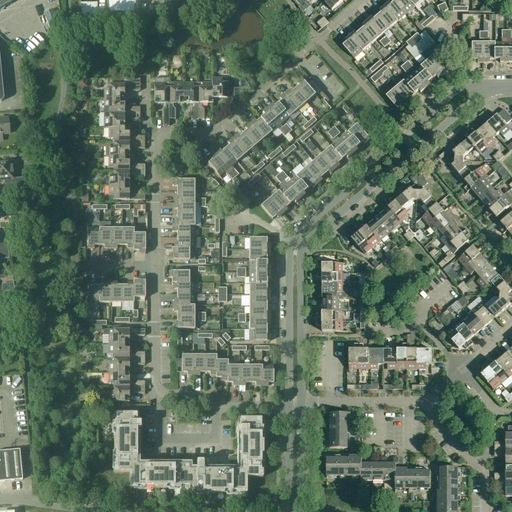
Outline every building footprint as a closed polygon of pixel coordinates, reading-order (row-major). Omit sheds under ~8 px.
[(0,0),(0,9),(16,0),(0,0)] [(135,0),(108,0),(108,13),(135,13),(135,0)] [(322,0),(332,11),(344,0),(322,0)] [(399,0),(396,3),(406,15),(415,7),(408,0),(399,0)] [(304,2),(301,5),(306,11),(309,8),(304,2)] [(80,3),(83,17),(97,16),(97,3),(80,3)] [(397,22),(406,15),(396,3),(392,6),(389,3),(384,7),(397,22)] [(389,29),(397,22),(384,7),(379,11),(383,15),(379,18),(389,29)] [(432,16),(426,21),(429,25),(435,20),(432,16)] [(380,37),(389,29),(379,18),(375,21),(372,17),(367,22),(380,37)] [(320,21),(317,24),(321,29),(325,26),(320,21)] [(421,26),(424,29),(429,25),(426,21),(421,26)] [(365,30),(362,33),(371,44),(380,37),(367,22),(362,26),(365,30)] [(362,52),(371,44),(362,33),(358,36),(354,32),(349,36),(362,52)] [(362,52),(349,36),(345,41),(348,45),(345,48),(343,46),(354,59),(362,52)] [(386,37),(382,40),(387,45),(391,43),(386,37)] [(406,43),(409,46),(414,42),(412,38),(406,43)] [(384,48),(387,45),(382,40),(379,43),(384,48)] [(411,50),(417,45),(414,42),(409,46),(411,50)] [(484,64),(484,43),(472,43),(472,61),(473,61),(473,59),(477,59),(477,64),(484,64)] [(484,43),(484,64),(490,64),(490,59),(495,59),(495,61),(495,43),(484,43)] [(506,64),(506,43),(495,43),(495,61),(495,59),(500,59),(500,64),(506,64)] [(429,59),(443,75),(448,71),(444,67),(448,64),(450,66),(450,65),(438,52),(429,59)] [(443,75),(429,59),(421,67),(432,80),(433,80),(431,78),(434,75),(438,79),(443,75)] [(404,65),(410,72),(413,69),(408,62),(404,65)] [(410,72),(404,65),(401,68),(406,75),(410,72)] [(380,71),(382,75),(388,70),(385,67),(380,71)] [(432,80),(421,67),(412,74),(426,90),(430,86),(427,82),(430,79),(432,81),(432,80)] [(382,75),(380,71),(374,76),(377,79),(382,75)] [(404,82),(415,95),(414,93),(417,90),(421,94),(426,90),(412,74),(404,82)] [(169,89),(169,79),(155,78),(154,84),(154,100),(159,100),(159,105),(164,105),(164,108),(162,110),(162,127),(169,127),(169,120),(169,89)] [(79,88),(87,88),(87,79),(79,79),(79,88)] [(212,84),(212,95),(216,95),(216,100),(222,100),(222,105),(233,105),(233,100),(240,100),(240,89),(230,89),(226,89),(227,84),(222,84),(222,79),(212,80),(212,84)] [(103,91),(103,100),(119,100),(119,96),(124,96),(124,90),(127,90),(129,92),(139,92),(139,80),(127,80),(127,86),(108,86),(108,90),(103,91)] [(294,90),(305,103),(314,95),(301,80),(296,84),(298,86),(297,87),(298,88),(298,87),(299,88),(296,91),(294,90)] [(395,89),(408,105),(413,101),(410,97),(413,93),(415,95),(404,82),(399,86),(395,89)] [(173,89),(169,89),(169,120),(175,120),(175,116),(175,110),(173,108),(173,105),(178,105),(178,100),(183,100),(183,84),(173,84),(173,89)] [(193,84),(183,84),(183,100),(187,100),(187,105),(193,105),(193,108),(191,110),(191,120),(198,120),(198,89),(193,89),(193,84)] [(202,89),(198,89),(198,120),(204,120),(203,110),(202,108),(202,105),(207,104),(207,100),(212,100),(212,95),(212,84),(202,84),(202,89)] [(408,105),(395,89),(386,97),(397,110),(398,110),(396,108),(400,105),(403,109),(408,105)] [(284,95),(297,110),(305,103),(294,90),(295,92),(292,95),(291,93),(289,91),(284,95)] [(277,105),(288,118),(297,110),(284,95),(279,99),(280,101),(280,102),(281,102),(282,103),(279,106),(277,104),(277,105)] [(119,100),(103,100),(103,110),(108,110),(108,115),(140,115),(140,108),(129,108),(127,110),(124,110),(124,105),(119,105),(119,100)] [(323,100),(320,103),(327,112),(331,109),(323,100)] [(267,110),(280,125),(288,118),(277,105),(278,107),(275,109),(274,108),(273,107),(273,108),(271,106),(267,110)] [(350,112),(345,106),(342,109),(347,115),(350,112)] [(260,119),(271,133),(280,125),(267,110),(262,114),(263,116),(263,117),(264,116),(265,118),(261,121),(260,119)] [(493,118),(486,125),(496,136),(500,133),(503,137),(510,130),(506,125),(511,120),(504,110),(498,115),(497,115),(499,118),(495,121),(493,118)] [(104,119),(104,128),(119,128),(119,124),(124,124),(124,119),(127,119),(129,121),(140,121),(140,115),(108,115),(108,119),(104,119)] [(8,118),(0,118),(0,135),(10,134),(8,118)] [(249,125),(262,140),(271,133),(260,119),(259,120),(261,121),(257,124),(256,123),(257,122),(256,122),(256,123),(254,121),(249,125)] [(242,134),(254,147),(262,140),(249,125),(244,129),(246,131),(245,131),(246,132),(247,131),(248,132),(244,136),(243,134),(242,134)] [(286,125),(282,128),(288,135),(291,132),(286,125)] [(347,132),(357,144),(361,140),(364,144),(369,140),(356,125),(347,132)] [(496,136),(486,125),(479,131),(481,134),(477,136),(472,130),(488,149),(496,143),(493,139),(496,136)] [(334,127),(330,130),(336,137),(340,134),(334,127)] [(113,143),(144,143),(144,137),(134,137),(132,139),(129,139),(129,133),(124,133),(124,129),(119,129),(119,128),(104,128),(104,129),(108,129),(108,139),(113,139),(113,143)] [(284,138),(288,135),(282,128),(279,131),(284,138)] [(336,137),(330,130),(327,133),(333,140),(336,137)] [(468,140),(481,156),(488,149),(472,130),(469,133),(472,137),(468,140)] [(347,132),(339,140),(352,155),(357,151),(353,147),(357,144),(347,132)] [(232,139),(245,155),(254,147),(242,134),(243,136),(240,139),(239,138),(239,137),(238,137),(237,135),(232,139)] [(225,149),(236,162),(245,155),(232,139),(227,144),(229,145),(228,146),(229,147),(229,146),(230,147),(227,151),(225,149)] [(347,159),(352,155),(339,140),(330,147),(340,158),(343,155),(347,159)] [(449,160),(464,161),(464,157),(474,148),(481,156),(468,140),(449,156),(449,160)] [(306,145),(311,151),(315,148),(310,141),(306,145)] [(108,157),(108,158),(124,158),(124,153),(129,153),(129,148),(132,147),(134,149),(144,149),(144,143),(113,143),(113,148),(109,148),(106,148),(105,157),(108,157)] [(330,147),(321,154),(334,170),(340,166),(336,161),(340,158),(330,147)] [(236,162),(225,149),(226,151),(223,154),(222,152),(222,151),(221,152),(219,150),(215,154),(228,169),(236,162)] [(499,151),(496,154),(501,160),(504,157),(499,151)] [(228,169),(215,154),(210,158),(211,160),(211,161),(212,161),(213,162),(209,165),(208,163),(207,164),(219,177),(228,169)] [(312,162),(322,174),(326,170),(329,174),(334,170),(321,154),(312,162)] [(124,158),(108,158),(108,161),(108,167),(113,168),(113,172),(144,172),(144,166),(134,166),(132,168),(129,168),(129,162),(124,162),(124,158)] [(449,160),(449,163),(465,182),(480,169),(480,168),(472,175),(463,165),(464,161),(449,160)] [(256,167),(259,170),(264,166),(261,162),(256,167)] [(312,162),(304,169),(317,185),(322,180),(319,176),(322,174),(312,162)] [(0,181),(14,180),(12,163),(0,163),(0,181)] [(272,175),(276,172),(270,165),(265,169),(271,176),(272,175)] [(259,170),(256,167),(250,172),(253,175),(259,170)] [(304,169),(295,177),(306,190),(305,188),(309,185),(310,186),(309,187),(310,187),(312,189),(317,185),(304,169)] [(480,169),(465,182),(468,186),(464,189),(467,192),(486,176),(480,169)] [(108,178),(108,186),(124,186),(124,182),(129,182),(129,176),(132,176),(134,178),(144,178),(144,172),(113,172),(113,176),(108,177),(108,178)] [(281,172),(278,175),(284,182),(287,179),(281,172)] [(281,184),(284,182),(278,175),(275,178),(281,184)] [(486,176),(467,192),(467,193),(474,187),(476,190),(474,193),(480,200),(492,190),(489,187),(493,183),(486,176)] [(306,190),(295,177),(286,184),(300,200),(305,196),(303,194),(303,193),(303,192),(302,193),(301,192),(304,189),(306,190)] [(219,186),(214,180),(210,183),(215,189),(219,186)] [(177,192),(194,192),(194,181),(174,181),(174,188),(177,188),(177,187),(179,187),(179,192),(177,192)] [(286,184),(278,191),(289,205),(288,203),(291,200),(292,201),(292,202),(293,202),(295,204),(300,200),(286,184)] [(124,191),(124,186),(108,186),(108,196),(113,196),(113,201),(144,201),(144,194),(134,194),(132,196),(129,196),(129,191),(124,191)] [(413,201),(417,201),(418,186),(414,186),(396,202),(393,198),(392,198),(402,210),(413,201)] [(421,201),(430,212),(437,205),(422,187),(418,186),(417,201),(421,201)] [(248,193),(244,188),(235,195),(240,200),(248,193)] [(492,190),(480,200),(487,208),(489,205),(492,209),(486,214),(505,198),(504,196),(499,190),(495,193),(492,190)] [(278,191),(269,199),(282,215),(287,210),(286,208),(286,207),(285,208),(284,206),(287,204),(289,205),(278,191)] [(194,204),(194,192),(177,192),(177,193),(179,193),(179,197),(177,197),(174,197),(174,204),(194,204)] [(496,219),(511,205),(511,204),(511,198),(507,193),(504,196),(505,198),(486,214),(489,217),(492,214),(496,219)] [(392,205),(388,208),(402,224),(409,217),(402,210),(392,198),(389,201),(392,205)] [(277,219),(282,215),(269,199),(260,207),(272,220),(271,218),(274,215),(275,216),(275,217),(277,219)] [(177,215),(194,215),(194,204),(174,204),(174,210),(176,210),(176,211),(177,211),(177,210),(179,210),(179,215),(177,215)] [(430,212),(422,218),(428,226),(447,209),(445,206),(441,209),(437,205),(430,212)] [(391,233),(402,224),(388,208),(390,211),(387,214),(385,211),(377,217),(391,233)] [(448,210),(447,209),(428,226),(435,233),(438,230),(441,233),(453,223),(447,216),(444,218),(441,215),(448,210)] [(501,231),(503,235),(511,227),(511,213),(501,224),(504,228),(501,231)] [(194,227),(194,215),(177,215),(177,216),(179,216),(179,220),(177,220),(177,219),(176,219),(176,220),(174,220),(174,227),(194,227)] [(367,227),(366,227),(380,242),(391,233),(377,217),(370,224),(372,226),(369,229),(367,227)] [(447,248),(466,231),(460,236),(457,233),(459,231),(453,223),(441,233),(444,237),(441,240),(447,248)] [(194,238),(194,227),(174,227),(174,233),(177,233),(177,234),(177,233),(179,233),(179,238),(177,238),(194,238)] [(380,242),(366,227),(362,230),(359,227),(356,229),(372,249),(380,242)] [(511,227),(503,235),(504,235),(510,229),(511,231),(511,233),(510,235),(511,237),(511,227)] [(99,247),(99,229),(87,229),(87,249),(94,249),(94,247),(95,247),(95,246),(94,246),(94,244),(99,244),(99,247)] [(110,229),(99,229),(99,247),(99,244),(104,245),(104,246),(103,246),(103,247),(104,247),(104,249),(110,249),(110,229)] [(122,247),(122,229),(110,229),(110,249),(117,250),(117,247),(117,246),(117,245),(121,245),(121,247),(122,247)] [(133,252),(134,234),(134,229),(122,229),(122,247),(122,245),(127,245),(127,246),(126,246),(126,247),(127,247),(127,250),(133,250),(133,252)] [(365,255),(372,249),(356,229),(353,232),(356,236),(352,240),(365,255)] [(469,234),(466,231),(447,248),(453,255),(469,242),(465,238),(469,234)] [(411,239),(406,233),(403,236),(408,241),(411,239)] [(134,234),(133,252),(133,250),(138,250),(138,251),(137,251),(137,252),(138,252),(138,255),(145,255),(145,234),(134,234)] [(172,249),(189,250),(194,250),(194,238),(177,238),(179,238),(179,243),(177,243),(177,242),(176,242),(176,243),(174,243),(174,249),(172,249)] [(0,251),(8,251),(7,239),(0,239),(0,251)] [(249,250),(269,251),(269,244),(266,244),(264,244),(264,240),(266,240),(266,239),(249,239),(249,250)] [(393,254),(399,249),(396,246),(390,251),(393,254)] [(464,268),(484,251),(481,248),(477,251),(473,247),(458,260),(464,268)] [(189,250),(172,249),(172,250),(174,250),(174,254),(172,254),(171,254),(169,254),(169,261),(189,261),(189,250)] [(429,254),(432,257),(438,253),(435,249),(429,254)] [(249,250),(249,262),(266,262),(264,262),(264,257),(266,257),(266,258),(266,257),(269,257),(269,251),(249,250)] [(0,259),(9,259),(8,251),(0,251),(0,259)] [(393,254),(390,251),(385,256),(387,259),(393,254)] [(474,272),(477,276),(489,266),(483,258),(480,260),(477,257),(484,252),(484,251),(464,268),(471,275),(474,272)] [(438,265),(441,268),(447,263),(444,260),(438,265)] [(376,269),(379,266),(375,261),(371,263),(376,269)] [(249,273),(269,273),(269,267),(266,267),(266,266),(266,267),(264,267),(264,262),(266,262),(249,262),(249,273)] [(317,270),(317,274),(342,274),(342,264),(322,264),(322,270),(317,270)] [(365,268),(367,271),(370,274),(374,271),(369,265),(365,268)] [(452,269),(449,266),(443,270),(446,274),(452,269)] [(477,282),(483,290),(499,276),(498,276),(496,278),(493,275),(496,273),(489,266),(477,276),(480,279),(477,282)] [(172,284),(189,284),(189,272),(169,272),(169,279),(171,279),(171,280),(172,279),(174,279),(174,283),(172,283),(172,284)] [(269,273),(249,273),(249,285),(266,285),(264,285),(264,280),(266,280),(266,281),(266,280),(269,280),(269,273)] [(342,274),(317,274),(317,278),(322,278),(322,284),(325,284),(342,284),(342,274)] [(511,292),(499,276),(483,290),(491,283),(500,293),(500,298),(511,298),(511,292)] [(133,281),(133,299),(145,299),(145,278),(138,278),(138,281),(137,281),(137,282),(138,282),(138,283),(133,283),(133,281)] [(122,286),(122,304),(133,304),(133,299),(133,281),(133,284),(127,284),(127,286),(126,286),(126,287),(127,287),(127,289),(122,289),(122,286)] [(463,282),(457,287),(460,291),(466,286),(463,282)] [(99,304),(99,286),(99,289),(94,289),(94,287),(94,286),(94,283),(87,283),(87,304),(99,304)] [(99,304),(110,304),(110,284),(104,284),(104,286),(104,287),(104,289),(99,289),(99,286),(99,304)] [(110,304),(122,304),(122,286),(121,286),(121,289),(117,289),(117,287),(117,286),(117,284),(110,284),(110,304)] [(189,284),(172,284),(174,284),(174,290),(177,290),(177,291),(177,290),(179,290),(179,295),(177,295),(194,295),(194,284),(189,284)] [(322,288),(322,298),(338,298),(347,298),(347,295),(342,294),(342,284),(325,284),(325,288),(322,288)] [(266,285),(249,285),(249,296),(269,296),(269,290),(266,290),(266,289),(266,290),(264,290),(264,285),(266,285)] [(194,307),(194,295),(177,295),(177,296),(179,296),(179,300),(177,300),(174,300),(174,307),(194,307)] [(269,296),(249,296),(249,308),(266,308),(266,307),(264,307),(264,303),(266,303),(269,303),(269,296)] [(338,298),(322,298),(322,308),(326,308),(326,312),(322,312),(322,313),(343,313),(343,303),(337,303),(338,298)] [(511,298),(500,298),(499,302),(489,310),(485,305),(482,303),(495,318),(511,303),(511,298)] [(460,299),(457,302),(462,308),(465,305),(460,299)] [(478,313),(474,316),(484,328),(492,321),(490,319),(493,316),(495,318),(482,303),(475,309),(478,313)] [(194,318),(194,307),(174,307),(174,313),(177,313),(177,314),(177,313),(179,313),(179,318),(177,318),(194,318)] [(266,308),(249,308),(249,319),(269,319),(269,313),(266,313),(266,312),(266,313),(264,313),(264,308),(266,308)] [(450,314),(448,310),(442,315),(445,318),(450,314)] [(343,313),(322,313),(322,318),(317,318),(317,322),(343,322),(343,313)] [(445,318),(442,315),(436,320),(439,323),(445,318)] [(460,321),(474,337),(472,334),(475,331),(477,334),(484,328),(474,316),(471,319),(468,315),(460,321)] [(194,318),(177,318),(179,318),(179,323),(177,323),(177,322),(176,322),(177,323),(174,323),(174,330),(194,330),(194,318)] [(269,319),(249,319),(249,331),(266,331),(266,330),(264,330),(264,326),(266,326),(269,326),(269,319)] [(460,321),(453,328),(469,347),(473,344),(469,340),(474,337),(460,321)] [(343,322),(317,322),(317,326),(322,326),(322,332),(343,332),(343,322)] [(469,347),(453,328),(445,334),(459,350),(463,346),(466,350),(469,347)] [(103,336),(109,336),(109,345),(124,345),(124,341),(129,340),(129,335),(132,335),(134,337),(145,337),(145,330),(123,330),(112,330),(103,330),(103,336)] [(266,331),(249,331),(249,342),(269,342),(269,336),(266,336),(266,335),(266,336),(264,336),(264,331),(266,331)] [(124,345),(109,345),(109,355),(113,355),(113,359),(145,359),(145,353),(135,353),(132,355),(129,355),(129,350),(124,350),(124,345)] [(359,370),(359,345),(355,345),(355,350),(349,350),(349,370),(359,370)] [(363,345),(359,345),(359,370),(368,370),(368,353),(368,350),(363,350),(363,345)] [(397,353),(397,370),(407,370),(407,345),(403,345),(403,350),(397,350),(397,353)] [(411,345),(407,345),(407,370),(416,370),(416,354),(416,350),(411,350),(411,345)] [(383,366),(383,350),(373,350),(373,353),(368,353),(368,370),(378,370),(378,366),(383,366)] [(393,350),(383,350),(383,366),(387,366),(387,370),(397,370),(397,353),(393,353),(393,350)] [(416,354),(416,370),(426,370),(426,366),(431,366),(431,350),(421,350),(421,354),(416,354)] [(511,359),(506,353),(499,360),(501,362),(498,365),(496,363),(509,378),(511,375),(511,359)] [(187,377),(193,377),(193,356),(182,356),(182,374),(182,371),(187,371),(187,373),(186,373),(186,374),(187,374),(187,377)] [(205,356),(193,356),(193,377),(200,377),(200,374),(200,373),(200,371),(204,371),(204,374),(205,374),(205,356)] [(216,379),(216,361),(216,356),(205,356),(205,374),(205,371),(210,371),(210,373),(209,373),(209,374),(210,374),(210,376),(216,376),(216,379)] [(109,374),(124,374),(124,369),(129,369),(129,364),(132,364),(134,366),(145,366),(145,359),(113,359),(113,364),(109,364),(109,374)] [(227,384),(228,367),(228,361),(216,361),(216,379),(216,376),(221,376),(221,378),(220,378),(220,379),(221,379),(221,382),(227,382),(227,384)] [(509,378),(496,363),(491,366),(488,363),(485,365),(501,385),(509,378)] [(501,385),(485,365),(482,368),(485,372),(481,376),(494,391),(501,385)] [(232,387),(239,387),(239,367),(228,367),(227,384),(228,384),(228,382),(232,382),(232,383),(232,384),(232,387)] [(250,367),(239,367),(239,387),(245,387),(245,384),(246,384),(246,383),(245,383),(245,382),(250,382),(250,384),(250,367)] [(250,367),(250,384),(250,382),(255,382),(255,383),(254,383),(254,384),(255,384),(255,387),(261,387),(261,367),(250,367)] [(273,367),(261,367),(261,387),(268,387),(268,384),(269,384),(269,383),(268,383),(268,382),(273,382),(273,384),(273,367)] [(124,374),(109,374),(109,384),(113,384),(113,388),(145,388),(145,382),(135,382),(132,384),(129,384),(129,378),(124,378),(124,374)] [(145,394),(145,388),(113,388),(113,393),(109,393),(109,403),(124,403),(124,398),(129,398),(129,392),(132,392),(134,394),(145,394)] [(114,418),(113,418),(113,420),(113,423),(114,423),(114,429),(116,429),(116,437),(114,437),(114,451),(113,451),(113,464),(114,464),(114,472),(130,472),(130,466),(137,466),(137,451),(136,429),(140,429),(140,422),(137,422),(137,420),(137,414),(114,414),(114,418)] [(350,414),(330,414),(330,420),(330,449),(347,449),(347,438),(350,438),(350,420),(350,414)] [(240,448),(240,471),(246,471),(246,477),(263,477),(263,469),(264,469),(264,456),(263,456),(263,442),(261,441),(261,434),(263,434),(263,427),(261,427),(261,420),(263,420),(263,419),(240,419),(240,420),(240,427),(236,427),(237,434),(240,434),(240,448)] [(494,443),(494,450),(511,450),(511,427),(508,428),(508,432),(506,434),(505,434),(505,441),(503,443),(494,443)] [(0,482),(22,480),(19,450),(0,452),(0,482)] [(511,450),(494,450),(494,458),(503,458),(505,459),(505,466),(511,466),(511,450)] [(344,476),(361,476),(361,464),(362,464),(361,456),(338,456),(338,459),(326,459),(326,476),(344,476)] [(361,476),(361,482),(372,481),(372,464),(375,464),(375,458),(370,458),(370,464),(362,464),(361,464),(361,476)] [(372,481),(383,481),(384,464),(386,464),(386,458),(382,458),(382,464),(375,464),(372,464),(372,481)] [(395,469),(395,464),(398,464),(398,458),(393,458),(393,464),(386,464),(384,464),(383,481),(395,481),(395,469)] [(188,466),(137,466),(130,466),(130,472),(130,489),(137,489),(137,487),(145,487),(145,490),(146,490),(146,487),(153,487),(153,489),(166,489),(166,487),(173,487),(173,489),(181,489),(181,487),(188,487),(188,494),(189,494),(189,492),(197,492),(196,494),(203,494),(203,492),(211,492),(211,494),(224,494),(224,492),(231,492),(231,495),(238,495),(238,494),(246,494),(246,477),(246,471),(240,471),(227,471),(203,471),(203,462),(197,462),(196,471),(188,471),(188,466)] [(494,474),(494,482),(511,481),(511,466),(505,466),(505,473),(504,474),(494,474)] [(438,480),(438,503),(458,503),(458,468),(440,468),(440,480),(438,480)] [(395,489),(412,489),(430,489),(430,472),(419,472),(419,469),(395,469),(395,481),(395,489)] [(511,481),(494,482),(494,489),(504,489),(505,491),(505,498),(511,497),(511,481)] [(457,511),(458,503),(438,503),(437,511),(457,511)]
